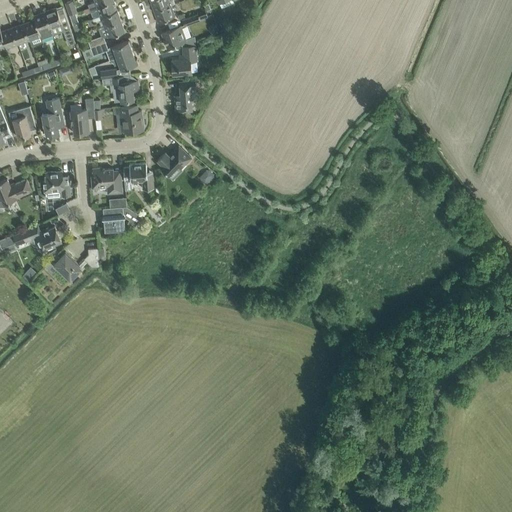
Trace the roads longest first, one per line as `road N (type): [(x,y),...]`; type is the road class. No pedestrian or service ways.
road 1 (residential): [(79,149),(137,144),(156,132),(155,67),(132,0)]
road 2 (track): [(511,331),(438,392),(416,511)]
